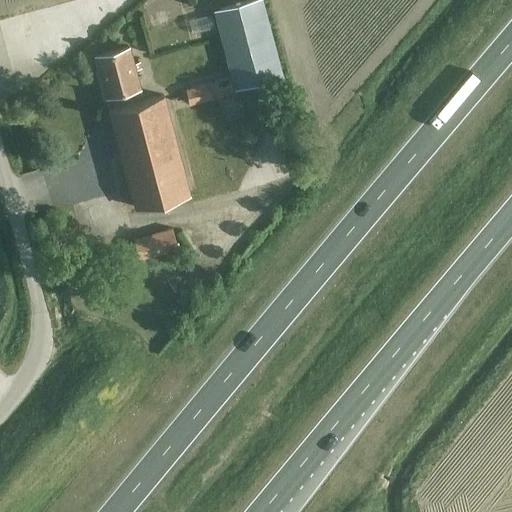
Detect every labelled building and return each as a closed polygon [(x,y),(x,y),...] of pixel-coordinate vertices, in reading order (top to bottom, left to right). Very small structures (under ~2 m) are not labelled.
[(261,0),(247,0),(214,9),(235,87),(281,75),(261,0)] [(129,46),(94,55),(105,95),(140,86),(129,46)] [(228,77),(186,88),(190,102),(232,91),(228,77)] [(163,94),(108,108),(135,206),(189,192),(163,94)] [(177,247),(172,227),(133,237),(138,258),(177,247)]
